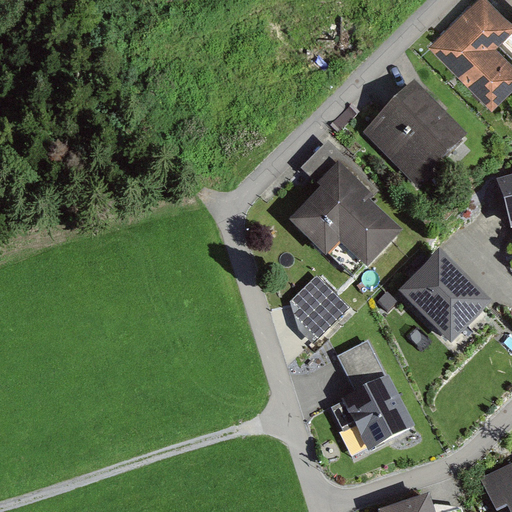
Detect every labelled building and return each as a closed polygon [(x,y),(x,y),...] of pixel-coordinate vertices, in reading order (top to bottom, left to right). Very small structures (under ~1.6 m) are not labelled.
[(511,34),(511,25),(486,0),(477,0),(429,48),(494,112),(511,93),(511,70),(494,52),(511,34)] [(459,144),(406,95),(367,136),(420,185),(459,144)] [(377,202),(330,153),(305,176),(322,194),(286,228),(320,264),(335,251),(358,274),(394,239),(368,211),(377,202)] [(511,178),(493,184),(509,236),(511,235),(511,178)] [(435,259),(396,297),(450,352),(489,314),(435,259)] [(320,340),(354,307),(322,274),(288,307),(320,340)] [(368,349),(338,363),(354,397),(336,406),(351,437),(357,434),(366,453),(408,433),(368,349)] [(511,511),(511,467),(483,481),(488,511),(511,511)] [(422,501),(388,511),(451,511),(424,509),(422,501)]
